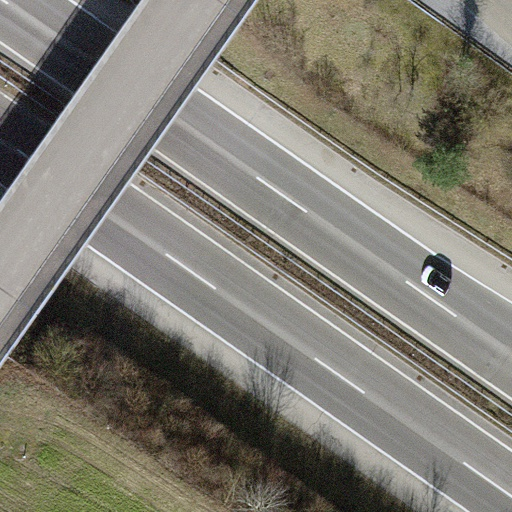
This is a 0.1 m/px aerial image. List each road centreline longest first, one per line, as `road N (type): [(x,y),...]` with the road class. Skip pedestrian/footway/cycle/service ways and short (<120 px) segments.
road 1 (motorway): [(0,137),(511,493)]
road 2 (motorway): [(511,351),(8,0)]
road 3 (unclassified): [(0,278),(203,0)]
